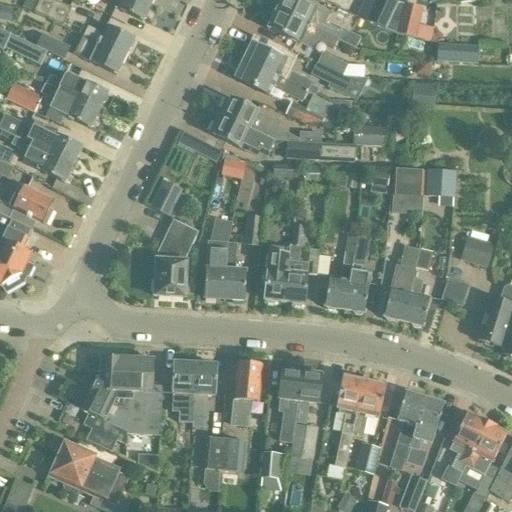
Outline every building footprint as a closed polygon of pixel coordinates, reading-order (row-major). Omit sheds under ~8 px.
[(49,0),(39,0),(33,13),(62,27),(71,9),(49,0)] [(150,4),(141,0),(117,0),(113,9),(142,22),(142,21),(145,20),(147,15),(147,12),(150,4)] [(329,15),(296,0),(278,0),(277,4),(279,5),(275,12),(328,36),(337,41),(339,42),(343,34),(324,25),(329,15)] [(377,0),(367,23),(384,31),(389,20),(397,4),(389,0),(377,0)] [(389,20),(384,31),(396,35),(415,40),(422,10),(397,4),(389,20)] [(0,21),(10,24),(12,10),(0,7),(0,21)] [(73,20),(93,25),(95,16),(75,11),(73,20)] [(333,50),(337,41),(328,36),(275,12),(272,19),(270,18),(265,28),(267,29),(267,30),(299,46),(300,44),(312,50),(316,42),(333,50)] [(480,35),(493,36),(495,14),(482,13),(480,35)] [(87,28),(82,37),(124,58),(128,50),(131,49),(133,44),(132,42),(133,40),(105,27),(101,34),(87,28)] [(0,48),(3,49),(39,67),(46,53),(9,35),(0,30),(0,48)] [(69,49),(42,35),(36,48),(63,61),(69,49)] [(82,37),(73,56),(115,76),(116,75),(119,74),(121,69),(120,66),(124,58),(82,37)] [(436,45),(435,63),(477,66),(478,48),(436,45)] [(253,58),(249,66),(307,94),(312,84),(283,70),(287,62),(258,48),(257,49),(255,48),(251,57),(253,58)] [(316,65),(344,78),(349,67),(322,54),(316,65)] [(417,63),(416,71),(420,76),(428,77),(429,64),(417,63)] [(351,82),(316,65),(311,76),(329,85),(327,88),(344,97),(351,82)] [(241,82),(240,84),(270,98),(274,90),(302,104),(307,94),(249,66),(245,73),(244,73),(239,81),(241,82)] [(107,98),(106,96),(107,94),(66,74),(62,83),(49,77),(45,86),(98,112),(102,104),(105,103),(107,98)] [(41,99),(12,85),(5,100),(34,114),(41,99)] [(52,102),(48,110),(89,130),(90,129),(93,128),(95,123),(94,120),(98,112),(45,86),(44,86),(39,95),(52,102)] [(433,87),(413,86),(412,103),(432,104),(433,87)] [(334,127),(342,111),(327,104),(312,97),(305,111),(291,104),(285,116),(304,124),(334,127)] [(223,111),(225,112),(222,119),(263,139),(267,130),(262,127),(263,123),(273,128),(276,123),(230,101),(230,103),(227,102),(223,111)] [(328,102),(327,104),(342,111),(345,113),(349,103),(328,102)] [(0,124),(0,131),(14,139),(18,141),(18,140),(72,166),(76,158),(78,157),(81,152),(80,150),(81,148),(54,136),(55,133),(35,124),(31,133),(26,131),(27,127),(4,116),(0,124)] [(271,143),(263,139),(222,119),(218,126),(216,125),(211,134),(214,135),(213,137),(239,150),(256,157),(258,154),(266,158),(269,152),(283,149),(286,150),(286,161),(352,164),(353,148),(299,144),(271,143)] [(277,130),(279,125),(276,123),(273,128),(263,123),(262,127),(267,130),(263,139),(271,143),(299,144),(300,142),(277,130)] [(353,147),(393,149),(394,131),(354,130),(353,147)] [(72,166),(18,140),(18,141),(14,139),(10,147),(27,155),(22,164),(36,170),(36,171),(63,184),(64,183),(67,182),(69,177),(68,174),(72,166)] [(183,144),(175,165),(197,174),(205,153),(183,144)] [(14,153),(0,147),(0,163),(8,167),(14,153)] [(422,166),(423,153),(410,152),(409,165),(422,166)] [(241,181),(244,166),(224,162),(221,177),(241,181)] [(294,167),(273,166),(273,180),(292,181),(292,180),(296,180),(298,168),(294,168),(294,167)] [(347,171),(347,175),(345,189),(356,191),(358,173),(347,171)] [(304,172),(304,182),(319,182),(318,172),(304,172)] [(395,172),(393,197),(406,198),(406,209),(420,210),(420,199),(421,173),(395,172)] [(454,174),(426,172),(424,197),(453,199),(454,174)] [(389,175),(373,173),(371,187),(387,190),(389,175)] [(345,189),(347,175),(336,174),(335,188),(345,190),(345,189)] [(181,192),(163,183),(150,209),(169,218),(181,192)] [(295,198),(294,183),(274,185),(275,200),(295,198)] [(0,215),(30,231),(35,222),(41,225),(41,224),(45,226),(52,212),(48,210),(52,202),(36,195),(37,193),(25,187),(23,190),(19,187),(9,207),(0,202),(0,215)] [(30,231),(0,215),(0,287),(1,288),(21,277),(20,276),(31,252),(24,249),(32,231),(30,231)] [(246,218),(243,247),(259,249),(262,220),(246,218)] [(156,262),(154,298),(184,299),(186,258),(198,235),(172,222),(157,254),(156,262)] [(205,270),(203,301),(223,302),(227,245),(226,245),(231,225),(215,222),(210,244),(206,244),(205,270)] [(292,227),(290,248),(300,249),(302,249),(305,228),(303,228),(293,227),(292,227)] [(347,238),(342,267),(351,268),(353,256),(362,258),(365,242),(347,238)] [(467,238),(462,256),(489,264),(494,246),(486,244),(470,239),(467,238)] [(227,245),(223,302),(243,303),(245,272),(235,272),(236,245),(227,245)] [(284,304),(289,254),(289,250),(269,248),(266,276),(264,277),(264,282),(265,284),(263,302),(265,302),(267,304),(273,305),(275,303),(284,304)] [(302,306),(303,306),(307,276),(297,275),(300,249),(290,248),(289,250),(289,254),(284,304),(292,305),(294,307),(299,308),(302,306)] [(335,311),(344,312),(351,268),(342,267),(340,281),(329,279),(324,309),(326,309),(327,311),(333,312),(335,311)] [(396,267),(383,319),(385,320),(386,322),(392,323),(394,322),(402,324),(412,286),(413,281),(416,272),(396,267)] [(367,275),(360,274),(361,270),(351,268),(344,312),(352,313),(354,316),(359,317),(362,315),(364,315),(368,285),(366,285),(367,275)] [(412,286),(402,324),(411,326),(412,329),(418,330),(420,328),(422,329),(429,299),(418,297),(421,288),(422,283),(413,281),(412,286)] [(489,300),(476,342),(503,350),(511,323),(511,287),(508,286),(503,289),(499,303),(489,300)] [(503,350),(501,356),(511,359),(511,323),(503,350)] [(130,395),(131,395),(133,361),(100,359),(99,381),(96,381),(96,382),(95,382),(81,412),(88,415),(127,434),(128,436),(130,395)] [(159,438),(161,394),(162,386),(152,385),(153,362),(133,361),(131,395),(130,395),(128,436),(159,438)] [(172,386),(162,386),(161,394),(171,394),(170,411),(178,412),(178,423),(192,423),(194,366),(185,365),(183,363),(178,363),(176,365),(173,365),(172,386)] [(208,398),(214,398),(215,367),(213,367),(211,365),(206,364),(203,366),(194,366),(192,423),(191,428),(206,429),(208,398)] [(258,403),(261,368),(259,368),(257,365),(248,364),(247,367),(237,366),(231,427),(247,428),(249,402),(258,403)] [(281,372),(278,401),(279,401),(277,413),(284,414),(280,444),(292,446),(295,426),(295,425),(301,375),(292,373),(292,371),(283,370),(283,372),(281,372)] [(311,373),(310,376),(301,375),(295,425),(306,427),(308,405),(317,406),(321,377),(319,377),(319,374),(311,373)] [(343,378),(343,380),(336,411),(345,413),(334,468),(344,470),(351,438),(352,432),(363,384),(353,382),(354,380),(343,378)] [(363,384),(352,432),(351,438),(362,441),(367,420),(375,421),(379,405),(380,405),(384,387),(372,384),(372,386),(363,384)] [(405,394),(396,423),(403,425),(397,445),(409,449),(424,400),(416,398),(414,395),(409,394),(407,395),(405,394)] [(435,402),(432,403),(424,400),(409,449),(418,452),(421,443),(431,446),(443,406),(441,406),(440,403),(435,402)] [(127,449),(128,436),(127,434),(88,415),(82,427),(91,431),(86,442),(111,453),(116,442),(125,446),(125,447),(127,449)] [(448,452),(459,457),(452,469),(462,474),(465,467),(464,466),(487,424),(479,420),(479,421),(467,415),(452,443),(453,443),(448,452)] [(483,476),(488,467),(489,467),(506,435),(494,429),(495,428),(487,424),(464,466),(465,467),(483,476)] [(295,426),(292,446),(290,459),(314,462),(318,429),(295,426)] [(204,439),(201,472),(219,474),(221,441),(204,439)] [(221,441),(219,474),(240,475),(243,443),(221,441)] [(96,458),(64,443),(56,461),(123,492),(129,479),(93,463),(96,458)] [(373,477),(380,450),(362,445),(354,473),(373,477)] [(263,455),(260,479),(276,481),(278,456),(263,455)] [(137,457),(137,467),(157,475),(158,458),(137,457)] [(511,496),(511,462),(506,459),(499,472),(489,493),(507,504),(511,496)] [(56,461),(48,478),(63,485),(62,488),(64,494),(71,497),(78,495),(79,491),(115,508),(123,492),(56,461)] [(479,511),(489,493),(499,472),(489,467),(488,467),(483,476),(474,495),(473,494),(464,511),(479,511)] [(327,486),(346,488),(347,475),(328,474),(327,486)] [(410,477),(398,509),(405,511),(415,511),(426,483),(410,477)] [(380,506),(387,508),(386,511),(389,511),(391,502),(397,483),(387,480),(381,500),(380,506)] [(153,497),(156,491),(152,485),(143,491),(147,497),(153,497)] [(9,494),(2,511),(3,511),(22,511),(27,501),(9,494)] [(336,509),(341,511),(349,511),(353,505),(342,499),(336,509)] [(364,511),(386,511),(387,508),(380,506),(366,503),(364,511)]
